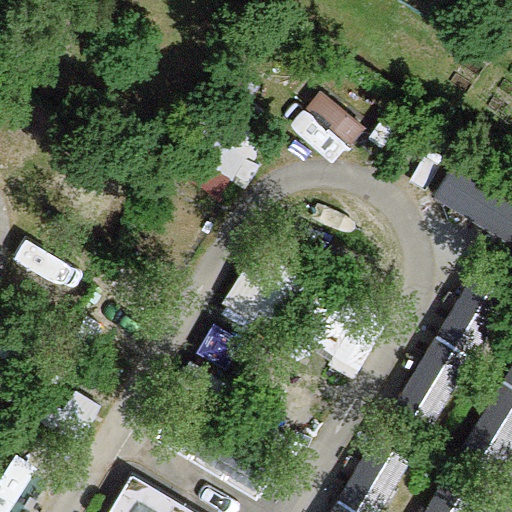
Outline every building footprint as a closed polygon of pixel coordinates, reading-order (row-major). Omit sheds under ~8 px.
[(511,242),(511,195),(457,162),(436,197),(511,242)] [(275,235),(232,295),(273,324),(316,265),(275,235)] [(511,296),(511,288),(479,269),(397,407),(433,428),(511,296)] [(511,459),(511,376),(466,453),(503,475),(511,459)] [(175,403),(155,435),(256,496),(275,463),(175,403)] [(387,511),(424,452),(387,430),(338,511),(387,511)] [(0,511),(54,511),(74,473),(20,447),(0,486),(0,511)] [(205,511),(135,470),(110,511),(205,511)] [(478,511),(484,503),(447,481),(428,511),(478,511)]
